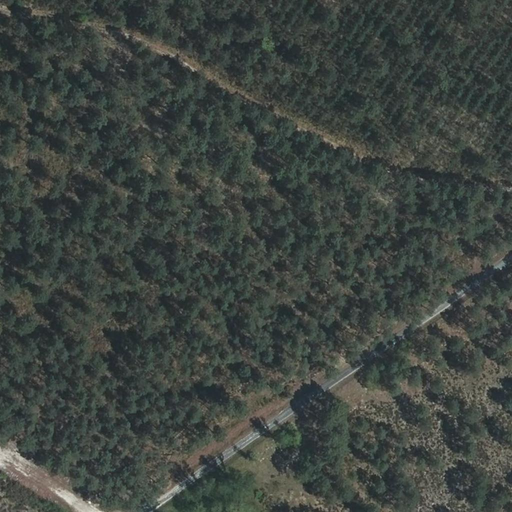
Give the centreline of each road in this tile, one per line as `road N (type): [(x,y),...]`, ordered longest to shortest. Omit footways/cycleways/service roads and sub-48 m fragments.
road 1 (track): [(511,191),(406,176),(115,29),(0,12)]
road 2 (residential): [(511,260),(146,511)]
